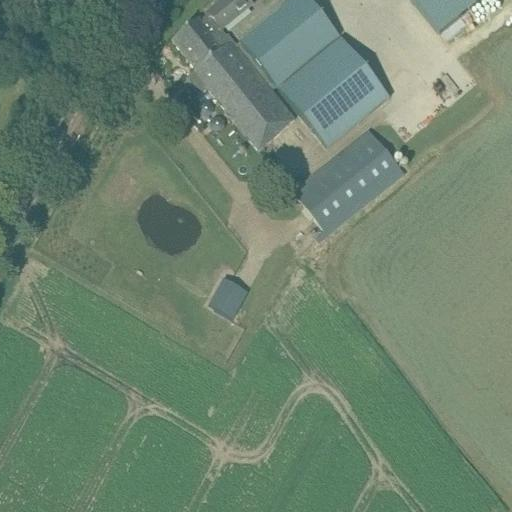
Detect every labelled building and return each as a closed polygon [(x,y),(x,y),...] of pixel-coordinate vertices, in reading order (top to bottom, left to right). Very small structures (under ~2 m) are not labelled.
[(253,8),(245,0),(225,0),(207,16),(209,18),(200,26),(196,22),(171,43),(259,154),(295,125),(271,93),(235,50),(222,32),(253,8)] [(297,0),(235,50),(271,93),(336,41),(303,0),(297,0)] [(406,0),(438,40),(487,0),(406,0)] [(388,101),(340,42),(338,43),(278,92),(284,100),(326,151),(388,101)] [(290,194),(323,238),(402,174),(367,131),(290,194)] [(228,285),(213,312),(231,322),(246,296),(228,285)]
